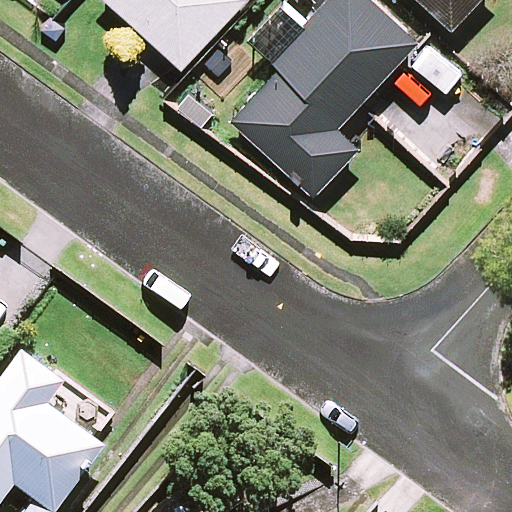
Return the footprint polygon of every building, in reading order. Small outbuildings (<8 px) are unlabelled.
[(115,0),(186,65),(245,0),(115,0)] [(420,37),(379,0),(323,0),(325,1),(277,54),(286,62),(236,117),(318,191),(362,143),(341,124),(420,37)] [(428,0),(456,25),(479,0),(428,0)] [(61,378),(20,349),(0,377),(0,472),(35,496),(23,511),(53,511),(102,443),(44,402),(61,378)] [(236,511),(228,495),(195,511),(236,511)]
